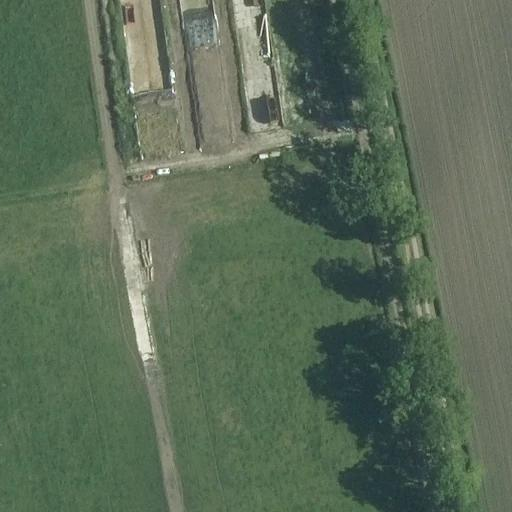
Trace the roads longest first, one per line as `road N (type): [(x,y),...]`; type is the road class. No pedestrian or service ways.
road 1 (track): [(437,511),(336,0)]
road 2 (track): [(361,0),(460,511)]
